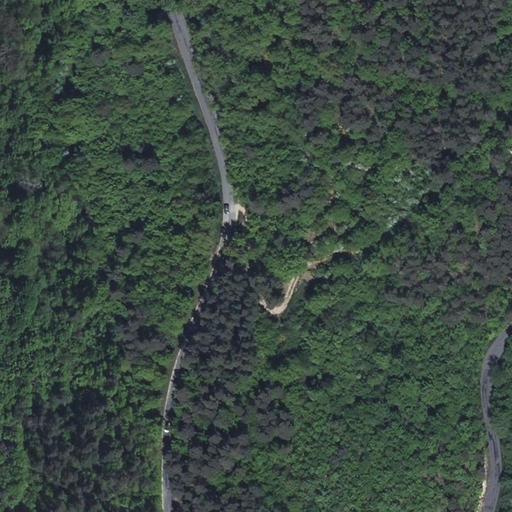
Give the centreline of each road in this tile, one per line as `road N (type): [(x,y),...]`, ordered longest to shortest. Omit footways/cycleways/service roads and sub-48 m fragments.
road 1 (tertiary): [(167,511),(165,440),(239,199),(171,0)]
road 2 (tertiary): [(511,329),(502,338),(487,393),(497,452),(484,511)]
